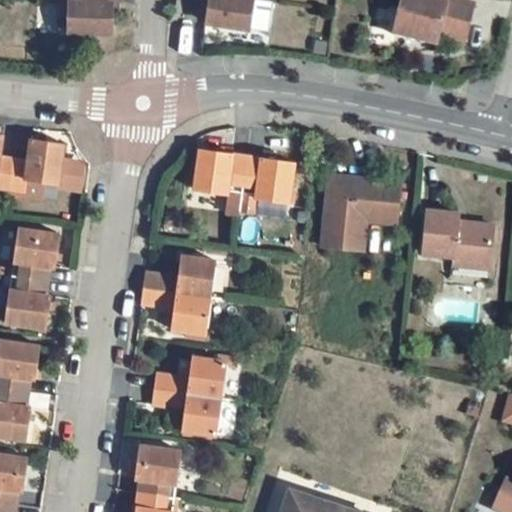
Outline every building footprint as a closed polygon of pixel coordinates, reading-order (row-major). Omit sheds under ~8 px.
[(62,0),(62,2),(69,2),(68,32),(88,33),(113,33),(114,2),(102,2),(102,0),(62,0)] [(209,0),(206,23),(209,23),(250,29),(255,0),(209,0)] [(448,0),(447,6),(422,0),(403,0),(395,37),(438,48),(440,39),(465,45),(475,6),(449,0),(448,0)] [(0,185),(11,187),(15,157),(1,155),(4,133),(0,132),(0,185)] [(30,159),(15,157),(11,187),(27,189),(28,178),(45,181),(58,182),(58,184),(82,188),(84,167),(70,164),(71,158),(63,157),(65,141),(33,136),(30,159)] [(244,189),(249,156),(235,154),(235,153),(202,149),(196,190),(229,194),(230,190),(244,192),(244,189)] [(263,157),(249,156),(244,189),(258,191),(257,197),(290,201),(296,160),(263,156),(263,157)] [(401,182),(328,175),(321,247),(364,251),(367,222),(396,225),(401,182)] [(27,189),(26,195),(43,197),(45,181),(28,178),(27,189)] [(258,191),(244,189),(244,192),(243,196),(257,197),(258,191)] [(460,214),(427,211),(423,253),(455,257),(454,265),(490,268),(494,226),(459,222),(460,214)] [(60,237),(19,231),(12,278),(18,279),(16,293),(10,292),(5,325),(45,331),(50,298),(46,298),(48,283),(50,269),(55,270),(60,237)] [(178,280),(176,295),(210,301),(215,264),(181,259),(178,280)] [(172,279),(146,275),(144,291),(170,295),(172,279)] [(18,279),(12,278),(10,292),(16,293),(18,279)] [(170,295),(144,291),(142,306),(168,310),(170,295)] [(205,337),(210,301),(176,295),(173,311),(170,332),(205,337)] [(30,381),(35,346),(0,340),(0,391),(23,395),(25,380),(30,381)] [(189,382),(187,397),(221,402),(226,366),(192,360),(189,382)] [(156,377),(154,393),(181,397),(183,381),(156,377)] [(23,395),(0,391),(0,439),(21,442),(26,409),(21,409),(23,395)] [(181,397),(154,393),(152,408),(178,412),(181,397)] [(511,394),(506,394),(500,424),(511,425),(511,394)] [(187,397),(181,397),(178,412),(185,413),(187,397)] [(216,439),(221,402),(187,397),(185,413),(181,434),(216,439)] [(140,483),(138,497),(167,501),(169,487),(176,488),(180,455),(139,449),(135,482),(140,483)] [(0,505),(16,508),(18,493),(23,494),(28,461),(0,457),(0,505)] [(511,511),(511,474),(502,478),(493,503),(496,511),(497,511),(511,511)] [(174,502),(176,488),(169,487),(167,501),(174,502)] [(357,511),(318,499),(288,490),(280,511),(357,511)] [(165,511),(167,501),(138,497),(135,511),(165,511)] [(172,511),(174,502),(167,501),(165,511),(172,511)]
